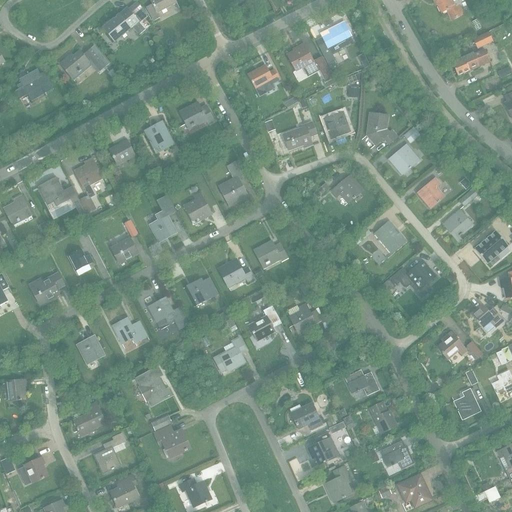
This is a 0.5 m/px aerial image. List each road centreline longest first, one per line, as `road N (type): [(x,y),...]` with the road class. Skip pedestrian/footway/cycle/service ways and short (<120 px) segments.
road 1 (residential): [(53,428),(44,329),(276,201)]
road 2 (residential): [(391,353),(456,301),(459,272),(353,155),(267,181)]
road 3 (tertiary): [(0,172),(203,62)]
road 4 (tertiary): [(511,158),(447,96),(384,0)]
road 5 (residential): [(375,321),(276,201)]
road 6 (residential): [(245,511),(206,412),(248,388)]
road 7 (residential): [(108,0),(39,44),(7,26),(11,0)]
road 8 (residential): [(248,388),(375,321)]
road 9 (residential): [(306,511),(248,388)]
road 10 (residential): [(267,181),(203,62)]
